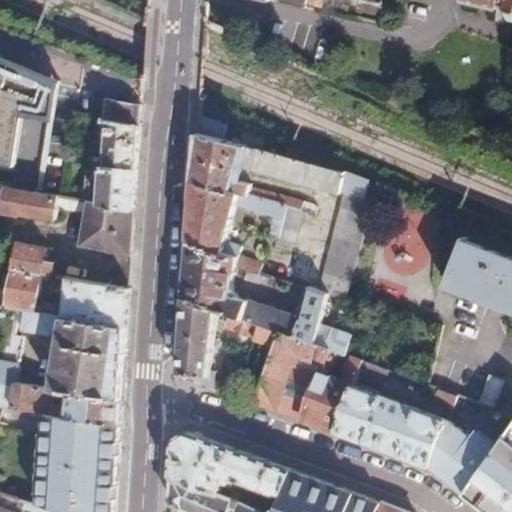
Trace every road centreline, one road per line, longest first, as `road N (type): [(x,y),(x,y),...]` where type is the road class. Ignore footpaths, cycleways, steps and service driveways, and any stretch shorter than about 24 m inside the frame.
road 1 (residential): [(183,0),(153,396)]
road 2 (unclassified): [(437,511),(409,491),(153,396)]
